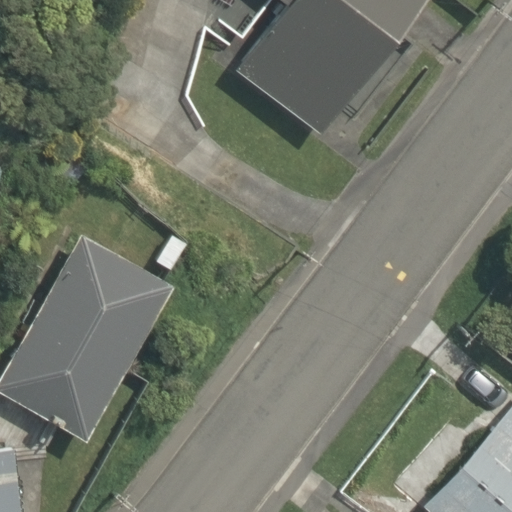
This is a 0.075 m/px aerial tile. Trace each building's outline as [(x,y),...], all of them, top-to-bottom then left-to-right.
[(424,0),(276,0),(278,1),(226,77),(326,145),(424,0)] [(165,293),(79,239),(0,366),(0,399),(72,444),(165,293)] [(511,293),(486,324),(511,344),(511,293)] [(511,511),(511,403),(422,509),(425,511),(511,511)] [(17,511),(13,445),(0,446),(0,511),(17,511)]
